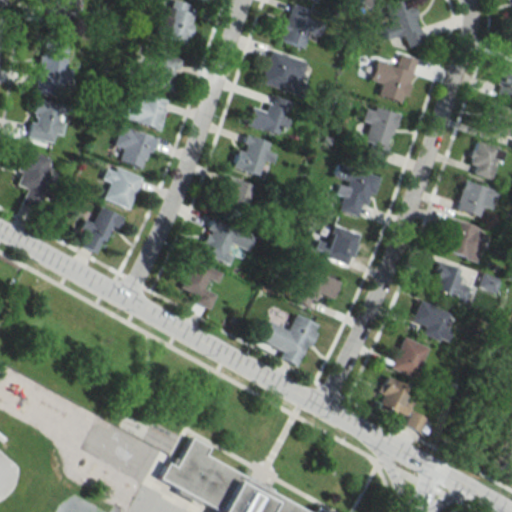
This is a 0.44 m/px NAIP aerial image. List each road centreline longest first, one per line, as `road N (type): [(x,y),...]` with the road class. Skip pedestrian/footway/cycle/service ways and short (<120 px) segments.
road 1 (tertiary): [(428,469),(0,232)]
road 2 (residential): [(318,408),(396,236),(465,32),(463,0)]
road 3 (residential): [(123,300),(180,176),(240,0)]
road 4 (tertiary): [(379,441),(401,511),(428,511),(471,491)]
